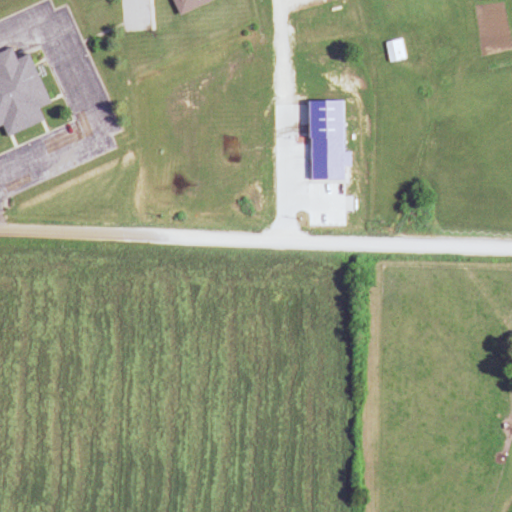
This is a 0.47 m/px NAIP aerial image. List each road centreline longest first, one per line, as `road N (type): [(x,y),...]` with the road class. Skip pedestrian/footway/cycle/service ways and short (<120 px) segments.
road 1 (residential): [(352,245),(0,230)]
road 2 (residential): [(511,249),(352,245)]
